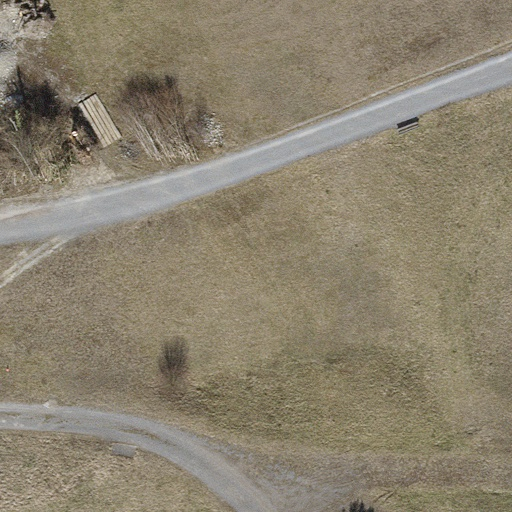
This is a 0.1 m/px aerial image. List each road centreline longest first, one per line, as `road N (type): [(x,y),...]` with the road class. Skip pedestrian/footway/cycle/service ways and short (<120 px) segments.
road 1 (track): [(511,81),(98,215),(0,227)]
road 2 (track): [(207,453),(377,476),(511,477)]
road 3 (track): [(0,415),(89,420),(207,453),(257,511)]
road 4 (track): [(207,453),(344,511)]
